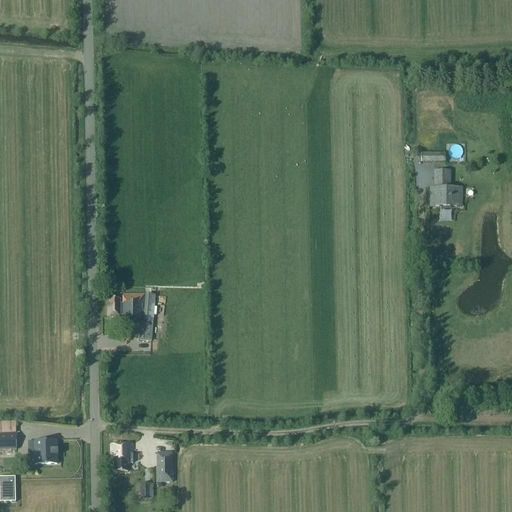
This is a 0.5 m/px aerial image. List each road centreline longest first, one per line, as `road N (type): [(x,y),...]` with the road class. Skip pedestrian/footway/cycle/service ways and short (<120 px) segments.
road 1 (tertiary): [(94,511),(85,0)]
road 2 (track): [(413,421),(293,433),(93,430)]
